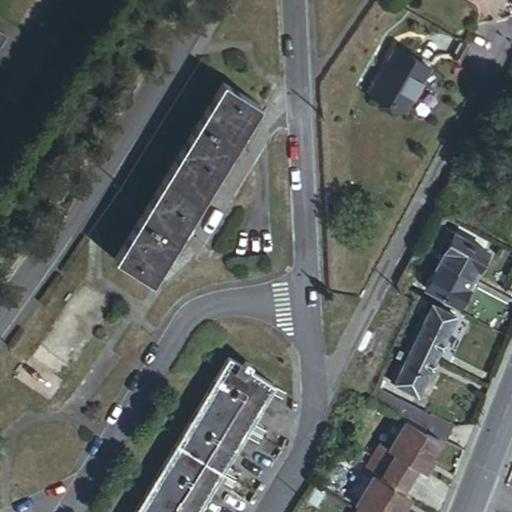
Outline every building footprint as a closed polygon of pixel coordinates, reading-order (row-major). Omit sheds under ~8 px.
[(403,115),(428,70),(397,52),(372,97),(403,115)] [(148,284),(257,108),(220,85),(111,261),(148,284)] [(511,205),(508,203),(496,225),(511,233),(511,205)] [(442,234),(453,213),(442,206),(431,229),(442,234)] [(488,251),(485,248),(486,244),(463,232),(448,259),(473,272),(480,259),(483,260),(488,251)] [(428,249),(432,241),(426,238),(422,246),(428,249)] [(466,284),(473,272),(448,259),(434,285),(459,298),(460,295),(464,296),(469,286),(466,284)] [(409,297),(424,268),(414,263),(399,292),(409,297)] [(435,349),(453,309),(431,299),(413,338),(435,349)] [(417,388),(435,349),(413,338),(395,378),(417,388)] [(195,511),(271,390),(245,374),(248,369),(242,365),(239,370),(225,362),(132,511),(195,511)] [(422,427),(430,409),(393,395),(386,413),(400,418),(422,427)] [(446,437),(453,419),(430,409),(422,427),(439,434),(446,437)] [(427,454),(439,434),(422,427),(400,418),(391,434),(427,454)] [(427,454),(391,434),(384,446),(374,440),(371,446),(411,469),(418,456),(424,459),(427,454)] [(400,488),(411,469),(371,446),(361,464),(400,488)] [(397,492),(400,488),(361,464),(359,468),(367,473),(358,488),(394,510),(396,507),(391,504),(397,492)] [(357,511),(393,511),(394,510),(358,488),(348,506),(353,509),(357,511)] [(396,507),(403,496),(397,492),(391,504),(396,507)]
